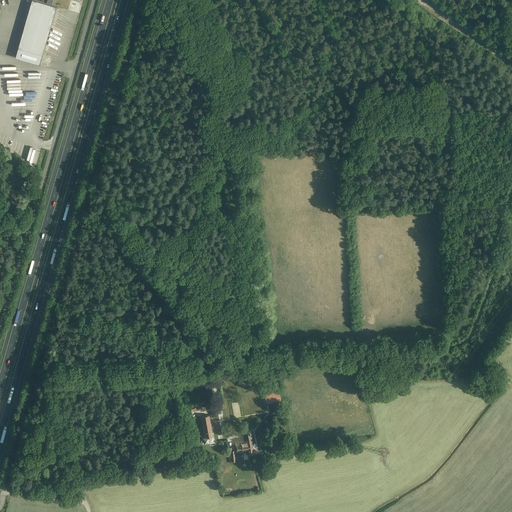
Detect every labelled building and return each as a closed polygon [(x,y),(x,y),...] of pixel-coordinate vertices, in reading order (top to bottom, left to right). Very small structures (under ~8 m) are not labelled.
[(32,0),(19,48),(16,57),(40,64),(43,54),(56,6),(57,6),(52,5),(53,0),(47,0),(47,3),(34,0),(32,0)] [(0,140),(9,144),(11,138),(0,134),(0,140)] [(265,394),(267,403),(281,400),(278,390),(274,391),(275,392),(265,394)] [(212,436),(209,415),(201,416),(205,437),(206,437),(206,438),(203,439),(203,444),(208,443),(207,438),(207,437),(212,436)] [(170,432),(171,436),(178,435),(177,430),(176,430),(175,427),(169,428),(170,432)] [(251,431),(245,432),(246,439),(247,444),(248,444),(249,449),(249,454),(257,453),(256,448),(254,448),(253,443),(251,431)] [(241,442),(235,443),(236,453),(245,452),(245,450),(249,449),(248,444),(247,444),(246,439),(241,440),(241,442)] [(164,453),(165,462),(177,460),(176,454),(172,455),(171,452),(164,453)]
